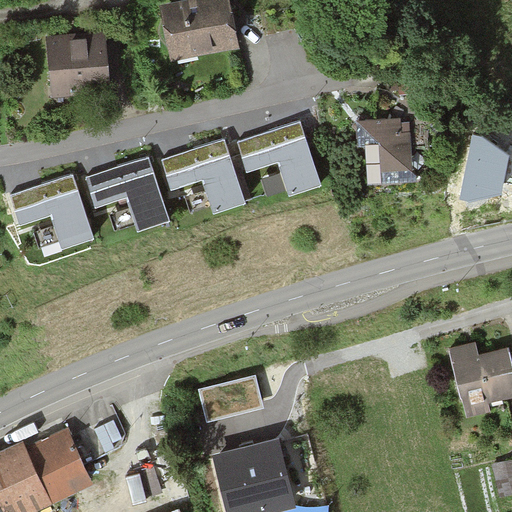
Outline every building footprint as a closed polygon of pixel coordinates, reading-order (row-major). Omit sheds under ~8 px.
[(160,0),(172,57),(241,43),(232,0),(160,0)] [(77,29),(46,31),(52,93),(111,87),(106,26),(77,29)] [(401,113),(356,115),(357,118),(358,141),(366,140),(366,137),(380,136),(381,165),(413,164),(411,118),(401,118),(401,113)] [(264,129),(239,138),(248,163),(278,153),(290,188),(321,177),(300,117),(264,129)] [(189,147),(163,156),(172,181),(202,171),(214,206),(246,195),(225,135),(189,147)] [(380,136),(366,137),(366,140),(368,179),(381,179),(381,165),(380,136)] [(481,139),(474,137),(462,197),(469,199),(500,192),(507,156),(481,139)] [(112,164),(87,173),(95,198),(125,188),(137,223),(170,212),(149,152),(112,164)] [(417,168),(413,164),(381,165),(381,179),(417,177),(417,168)] [(37,182),(11,191),(20,216),(50,206),(62,241),(95,230),(74,170),(37,182)] [(386,191),(419,189),(418,178),(386,179),(386,191)] [(476,338),(450,345),(461,393),(462,392),(467,414),(491,408),(489,398),(511,392),(511,355),(509,343),(483,349),(479,350),(476,338)] [(256,374),(201,387),(208,415),(263,402),(256,374)] [(0,511),(4,510),(4,511),(21,511),(94,477),(69,424),(28,444),(24,437),(0,448),(0,511)] [(279,435),(214,451),(229,511),(254,511),(296,501),(279,435)] [(511,455),(492,461),(500,494),(511,490),(511,455)]
